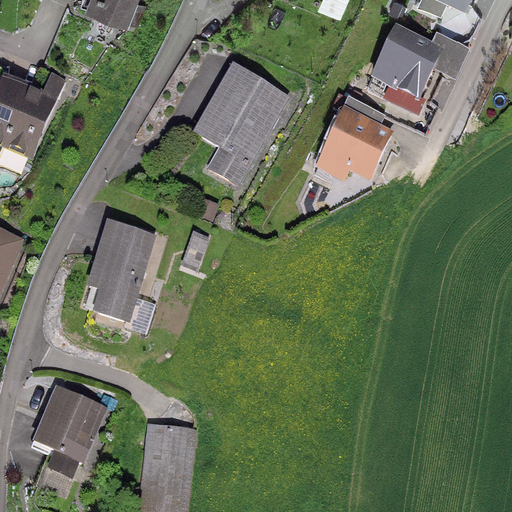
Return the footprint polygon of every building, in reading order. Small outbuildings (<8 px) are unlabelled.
[(87,0),(83,12),(130,30),(141,0),(87,0)] [(399,28),(374,81),(444,113),(473,51),(439,35),(435,44),(399,28)] [(237,64),(196,135),(219,149),(206,172),(240,191),(295,98),(237,64)] [(6,74),(0,87),(0,143),(35,160),(70,82),(49,72),(40,90),(6,74)] [(346,112),(318,172),(348,185),(353,175),(373,184),(395,134),(346,112)] [(161,234),(110,220),(84,310),(135,325),(161,234)] [(0,302),(26,240),(0,229),(0,302)] [(107,404),(54,384),(33,441),(53,449),(80,459),(85,461),(107,404)] [(188,511),(197,429),(149,424),(139,511),(188,511)] [(66,497),(80,459),(53,449),(39,488),(66,497)]
